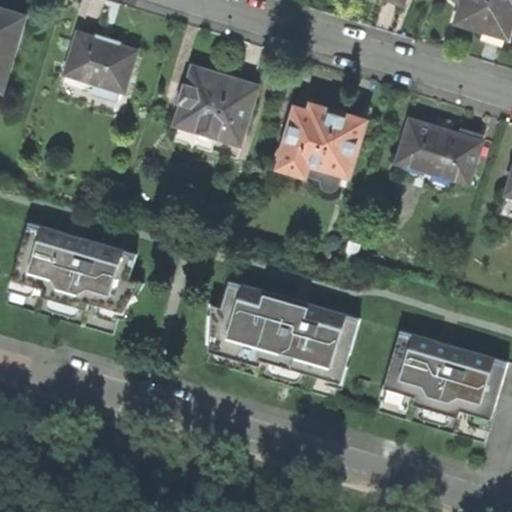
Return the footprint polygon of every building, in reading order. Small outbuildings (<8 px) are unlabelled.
[(404,12),(408,0),(373,0),(384,4),(404,12)] [(511,32),(511,0),(467,0),(459,30),(480,36),(486,38),(488,30),(511,36),(511,32)] [(0,86),(2,87),(24,16),(0,8),(0,86)] [(509,44),(511,36),(488,30),(486,38),(509,44)] [(124,90),(137,49),(121,44),(120,46),(107,42),(96,39),(96,36),(79,32),(67,72),(96,81),(92,91),(116,99),(119,88),(124,90)] [(180,131),(181,132),(219,143),(242,150),(258,94),(223,83),(197,76),(192,94),(188,92),(183,110),(186,111),(180,131)] [(312,168),(346,179),(352,181),(367,130),(343,122),(344,120),(331,117),(315,111),(313,118),(300,114),(285,160),(287,161),(283,174),(308,181),(312,168)] [(401,167),(471,190),(486,142),(465,135),(463,141),(442,135),(414,126),(401,167)] [(214,160),(219,143),(181,132),(176,149),(214,160)] [(342,192),(346,179),(312,168),(308,181),(325,187),(325,192),(327,195),(330,197),(335,198),(338,196),(342,192)] [(33,230),(0,219),(0,284),(1,285),(3,281),(17,285),(33,230)] [(33,230),(17,285),(47,294),(45,302),(91,316),(93,308),(124,317),(140,261),(76,242),(33,230)] [(116,342),(124,317),(93,308),(91,316),(45,302),(47,294),(17,285),(9,311),(116,342)] [(336,369),(348,373),(362,325),(300,306),(232,286),(218,334),(234,339),(229,356),(331,387),(336,369)] [(404,337),(362,325),(348,373),(345,382),(360,386),(358,390),(371,394),(372,389),(387,393),(404,337)] [(345,382),(348,373),(336,369),(331,387),(229,356),(234,339),(218,334),(208,368),(338,407),(345,382)] [(404,337),(387,393),(419,403),(417,411),(463,425),(466,416),(495,424),(511,369),(475,359),(475,361),(443,352),(437,350),(438,347),(404,337)] [(487,451),(495,424),(466,416),(463,425),(417,411),(419,403),(387,393),(380,419),(487,451)]
